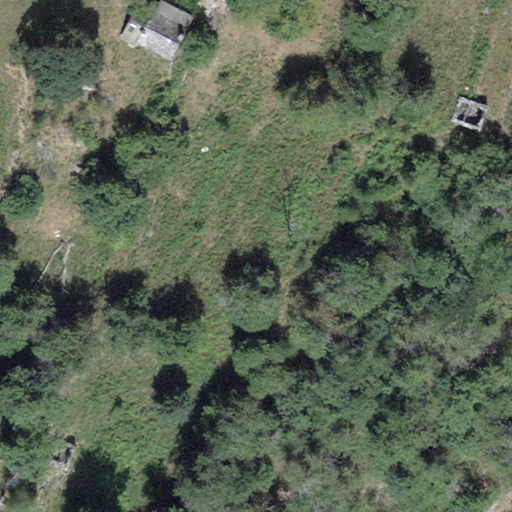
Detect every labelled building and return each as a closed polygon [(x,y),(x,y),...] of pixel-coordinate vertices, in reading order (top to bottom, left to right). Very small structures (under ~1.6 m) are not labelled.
[(196,19),(160,0),(158,0),(147,22),(135,43),(172,63),(196,19)] [(135,43),(147,22),(131,13),(116,39),(133,48),(135,43)] [(461,94),(451,120),(478,131),(488,105),(461,94)] [(41,432),(30,457),(60,470),(71,445),(41,432)] [(15,477),(6,506),(26,511),(34,511),(42,485),(15,477)]
